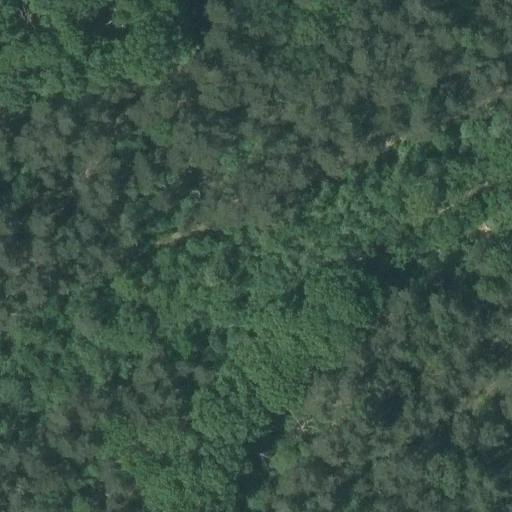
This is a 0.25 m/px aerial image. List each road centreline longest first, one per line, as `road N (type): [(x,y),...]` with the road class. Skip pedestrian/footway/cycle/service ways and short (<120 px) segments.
road 1 (track): [(0,316),(511,90)]
road 2 (track): [(511,176),(404,225),(368,254),(230,417),(188,511)]
road 3 (track): [(0,264),(91,166),(153,56),(158,0)]
